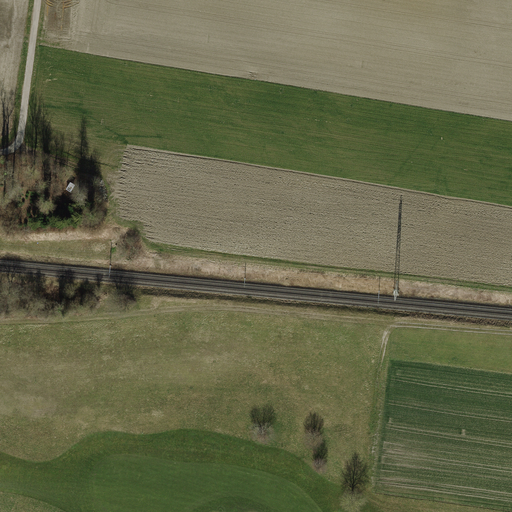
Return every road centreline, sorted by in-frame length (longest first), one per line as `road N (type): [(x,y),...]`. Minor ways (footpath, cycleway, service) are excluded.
road 1 (track): [(511,332),(222,307),(0,319)]
road 2 (track): [(0,153),(16,150),(19,139),(37,0)]
